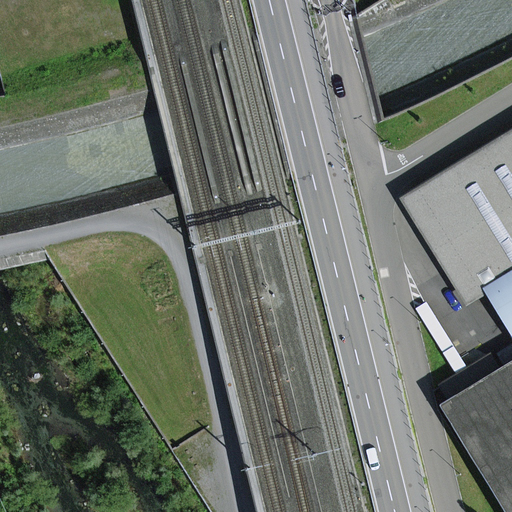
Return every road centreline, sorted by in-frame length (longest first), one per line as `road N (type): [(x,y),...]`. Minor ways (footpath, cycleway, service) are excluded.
road 1 (primary): [(394,511),(269,0)]
road 2 (residential): [(371,180),(334,21)]
